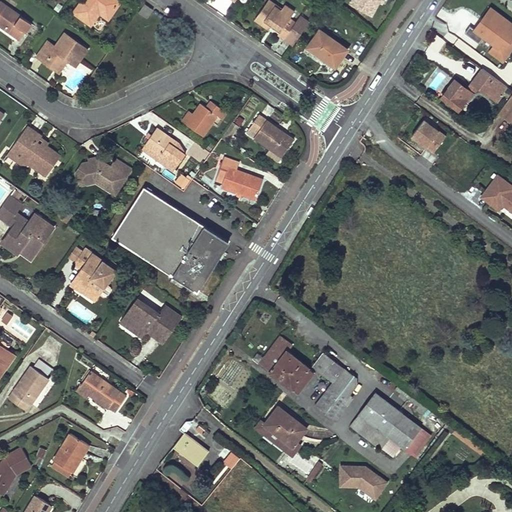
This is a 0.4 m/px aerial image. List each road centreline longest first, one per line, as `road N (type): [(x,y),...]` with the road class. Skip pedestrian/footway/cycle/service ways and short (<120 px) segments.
road 1 (tertiary): [(347,131),(171,404)]
road 2 (residential): [(0,66),(65,111),(99,113),(224,45)]
road 3 (unknown): [(254,276),(441,425)]
road 4 (residential): [(0,283),(171,404)]
road 5 (tertiary): [(431,0),(347,131)]
road 6 (residential): [(347,131),(224,45)]
road 7 (tertiary): [(171,404),(105,511)]
